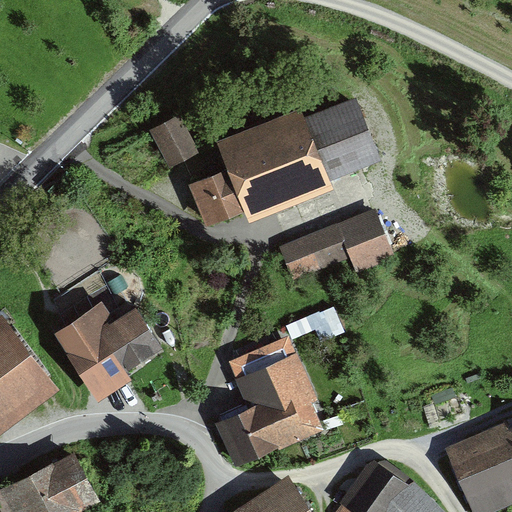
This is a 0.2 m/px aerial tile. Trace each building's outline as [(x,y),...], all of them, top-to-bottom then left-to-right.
[(233,169),(199,183),(216,225),(254,210),(259,222),(344,188),(340,179),(395,157),(369,94),(316,115),(312,104),(235,135),(240,149),(228,154),(233,169)] [(150,127),(171,166),(200,151),(180,111),(150,127)] [(381,207),(284,245),(297,279),(311,274),(309,268),(324,263),(326,270),(355,259),(361,274),(401,259),(381,207)] [(114,316),(102,298),(55,328),(99,398),(133,377),(127,367),(164,344),(137,302),(114,316)] [(12,314),(0,323),(0,442),(69,390),(12,314)] [(257,407),(225,419),(244,466),(334,431),(305,355),(246,378),(257,407)] [(511,425),(461,447),(489,511),(499,511),(511,506),(511,425)] [(82,452),(0,490),(0,493),(8,511),(89,511),(106,504),(82,452)] [(419,484),(388,463),(357,511),(455,511),(423,479),(419,484)] [(316,511),(292,475),(235,511),(316,511)]
